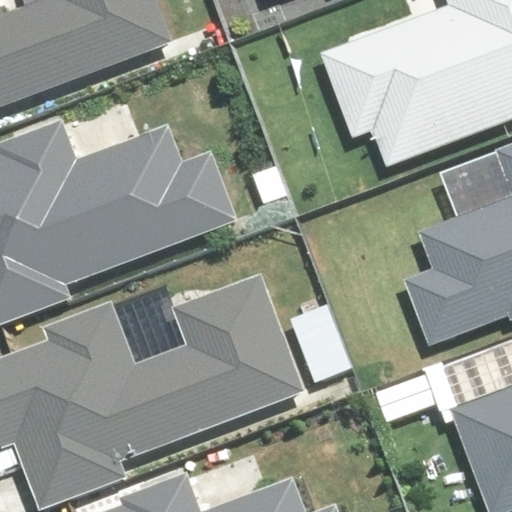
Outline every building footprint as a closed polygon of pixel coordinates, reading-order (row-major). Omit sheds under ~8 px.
[(0,129),(0,121),(181,50),(161,0),(67,0),(68,3),(14,24),(4,0),(0,0),(0,135),(2,135),(0,129)] [(384,138),(394,168),(511,127),(511,0),(454,0),(458,11),(330,55),(362,146),(384,138)] [(70,290),(243,222),(221,166),(194,177),(178,138),(93,171),(75,126),(19,148),(21,155),(0,162),(0,333),(75,304),(70,290)] [(511,157),(506,159),(511,176),(511,208),(426,239),(440,278),(413,288),(435,351),(511,324),(511,157)] [(28,454),(50,511),(77,511),(128,492),(120,472),(317,395),(271,279),(187,312),(201,348),(146,370),(123,311),(66,333),(70,345),(0,372),(0,443),(7,462),(28,454)] [(511,511),(511,400),(465,416),(496,511),(511,511)] [(313,511),(304,488),(239,511),(212,511),(201,483),(123,511),(313,511)]
